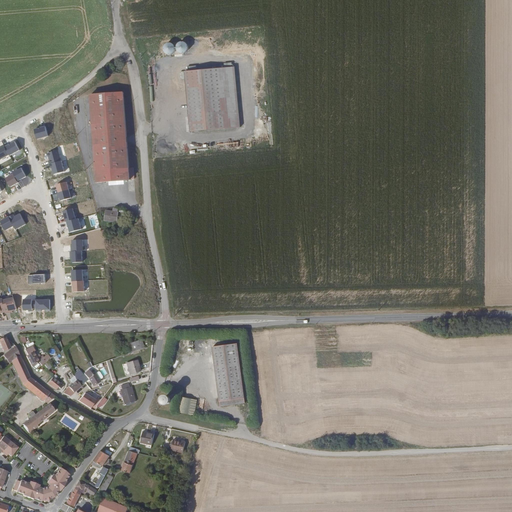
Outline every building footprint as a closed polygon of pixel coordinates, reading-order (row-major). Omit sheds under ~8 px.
[(176,43),(175,45),(163,44),(163,53),(186,55),(187,43),(176,43)] [(241,129),(235,68),(220,70),(226,130),(241,129)] [(226,130),(220,70),(185,73),(191,133),(226,130)] [(122,93),(89,95),(96,181),(129,179),(129,177),(133,177),(132,167),(128,167),(122,93)] [(77,97),(66,104),(69,110),(81,103),(77,97)] [(106,212),(105,222),(118,224),(119,213),(118,213),(118,210),(114,210),(113,213),(106,212)] [(2,299),(0,299),(0,312),(4,312),(5,313),(11,312),(17,312),(14,299),(2,301),(2,299)] [(8,346),(2,336),(0,337),(0,345),(3,350),(8,346)] [(126,344),(130,353),(144,347),(141,339),(126,344)] [(238,343),(213,347),(221,401),(246,398),(238,343)] [(19,356),(13,344),(11,345),(12,347),(2,354),(8,362),(11,361),(19,356)] [(35,355),(31,348),(26,351),(27,354),(25,354),(31,365),(37,361),(38,360),(35,355)] [(43,389),(28,377),(19,356),(11,361),(22,384),(43,400),(44,399),(48,403),(35,413),(32,410),(27,414),(30,417),(22,424),(28,430),(30,428),(31,429),(33,428),(36,426),(35,424),(45,417),(45,416),(63,401),(43,389)] [(123,363),(126,373),(139,370),(137,359),(123,363)] [(50,366),(45,360),(41,363),(45,368),(46,369),(50,366)] [(107,365),(112,383),(115,382),(109,361),(92,366),(94,370),(100,368),(102,375),(106,374),(104,366),(107,365)] [(79,383),(88,377),(92,385),(99,380),(95,374),(91,375),(87,369),(80,375),(76,371),(72,373),(75,379),(79,383)] [(60,386),(62,384),(58,381),(51,376),(46,382),(53,387),(55,388),(58,385),(60,386)] [(80,385),(79,383),(75,379),(68,385),(73,391),(80,385)] [(128,386),(127,382),(120,384),(121,388),(120,388),(124,403),(134,400),(130,385),(128,386)] [(95,404),(102,396),(89,393),(85,390),(84,390),(80,396),(76,400),(82,403),(86,399),(95,404)] [(163,403),(167,396),(159,393),(156,400),(163,403)] [(99,408),(106,400),(103,397),(96,405),(99,408)] [(181,397),(178,412),(195,415),(197,400),(181,397)] [(246,398),(221,401),(222,406),(247,403),(246,398)] [(143,431),(140,442),(151,444),(154,433),(143,431)] [(17,447),(2,435),(2,436),(0,438),(0,450),(5,454),(6,452),(7,453),(10,455),(17,447)] [(173,439),(171,450),(183,452),(185,442),(173,439)] [(103,465),(109,454),(104,452),(101,450),(94,460),(103,465)] [(130,472),(137,453),(128,450),(121,469),(130,472)] [(69,474),(60,467),(54,475),(52,473),(46,481),(48,482),(46,486),(40,487),(37,485),(38,483),(29,479),(28,482),(20,478),(19,480),(16,479),(12,488),(15,489),(22,492),(22,494),(32,498),(32,496),(40,500),(43,499),(50,497),(53,496),(58,489),(59,490),(65,481),(64,481),(69,474)] [(106,474),(100,491),(106,493),(112,476),(106,474)] [(96,490),(87,483),(81,479),(75,487),(82,491),(84,488),(93,494),(96,490)] [(74,505),(81,493),(82,491),(75,487),(67,501),(74,505)] [(126,511),(129,507),(104,497),(99,511),(101,511),(126,511)] [(59,508),(64,511),(69,511),(72,508),(63,502),(59,508)]
